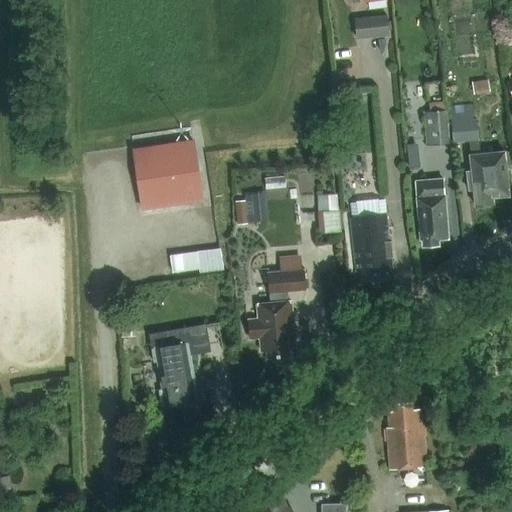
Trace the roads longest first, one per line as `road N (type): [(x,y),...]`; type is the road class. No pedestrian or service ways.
road 1 (track): [(88,511),(68,0)]
road 2 (secondary): [(175,511),(511,247)]
